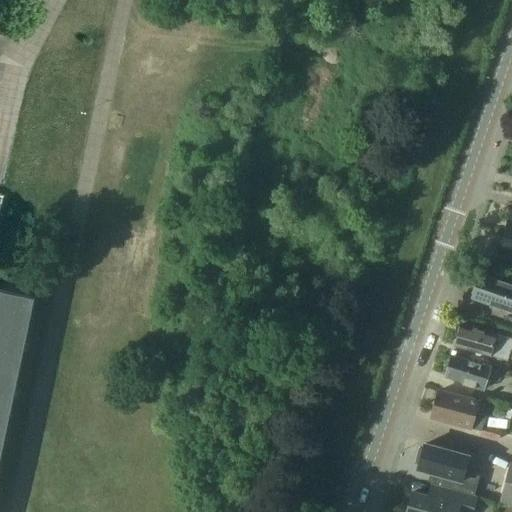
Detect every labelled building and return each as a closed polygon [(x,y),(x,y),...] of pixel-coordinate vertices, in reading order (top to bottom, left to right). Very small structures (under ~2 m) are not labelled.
[(0,0),(0,465),(36,295),(0,287),(0,207),(2,197),(0,196),(0,0)] [(511,221),(510,221),(500,252),(511,255),(511,221)] [(504,308),(511,310),(511,284),(482,274),(478,286),(475,287),(474,290),(473,292),(475,295),(474,298),(504,309),(504,308)] [(462,325),(456,346),(491,356),(508,360),(510,349),(511,349),(511,333),(511,338),(496,335),(462,325)] [(453,355),(447,375),(464,381),(463,383),(475,387),(484,389),(487,377),(495,380),(499,376),(501,370),(491,367),(453,355)] [(439,391),(431,418),(471,428),(481,431),(482,430),(489,404),(478,402),(478,401),(439,391)] [(464,471),(468,456),(425,444),(423,449),(419,448),(415,462),(419,464),(418,469),(436,474),(433,483),(474,495),(480,476),(464,471)] [(511,462),(501,500),(511,502),(511,462)] [(412,492),(406,511),(457,511),(459,506),(473,510),(476,498),(439,488),(436,499),(412,492)]
